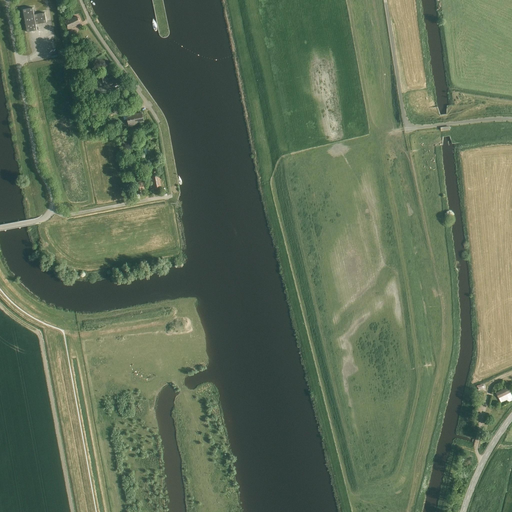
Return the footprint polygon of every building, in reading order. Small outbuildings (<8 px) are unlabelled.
[(33,8),(24,9),(23,9),(27,32),(37,30),(36,24),(47,22),(45,12),(34,14),(33,8)] [(76,25),(80,23),(77,16),(73,18),(72,17),(65,21),(69,30),(77,26),(76,25)] [(104,74),(102,73),(103,82),(104,82),(105,82),(105,81),(107,85),(111,84),(119,81),(116,75),(108,79),(108,78),(107,78),(106,76),(106,75),(106,74),(105,74),(104,74)] [(94,95),(109,92),(108,86),(93,89),(94,95)] [(138,123),(144,121),(142,113),(136,114),(136,113),(127,115),(129,126),(138,124),(138,123)] [(157,175),(151,176),(153,187),(155,187),(155,188),(160,188),(160,186),(161,186),(159,174),(157,175)] [(143,189),(144,189),(142,178),(134,179),(136,190),(138,190),(138,192),(143,191),(143,189)] [(511,394),(508,387),(496,393),(501,402),(507,399),(508,402),(511,400),(511,394)]
